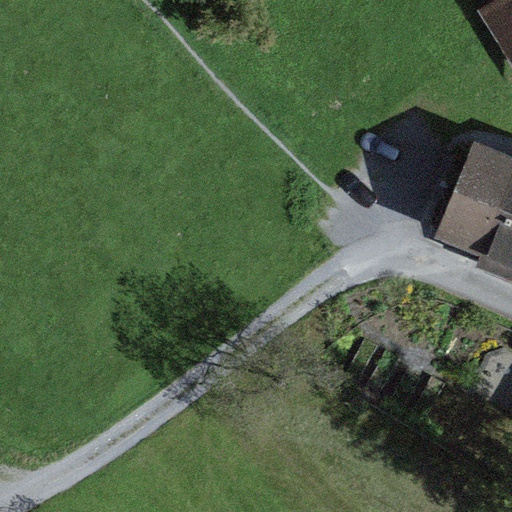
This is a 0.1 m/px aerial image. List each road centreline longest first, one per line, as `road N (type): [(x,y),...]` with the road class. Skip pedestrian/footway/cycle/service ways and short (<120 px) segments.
road 1 (track): [(388,252),(342,269),(105,449),(0,504)]
road 2 (residential): [(388,252),(511,300)]
